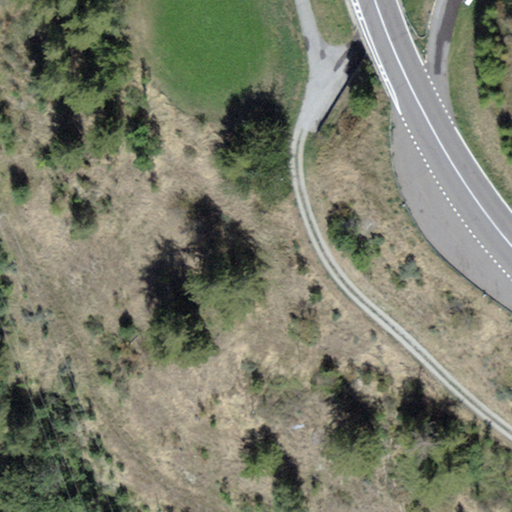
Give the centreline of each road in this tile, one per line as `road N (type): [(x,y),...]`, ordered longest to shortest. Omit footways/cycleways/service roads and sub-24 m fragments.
road 1 (track): [(511,429),(349,282),(322,241),(299,172),(301,127)]
road 2 (primary): [(511,243),(423,111)]
road 3 (primary): [(423,111),(375,0)]
